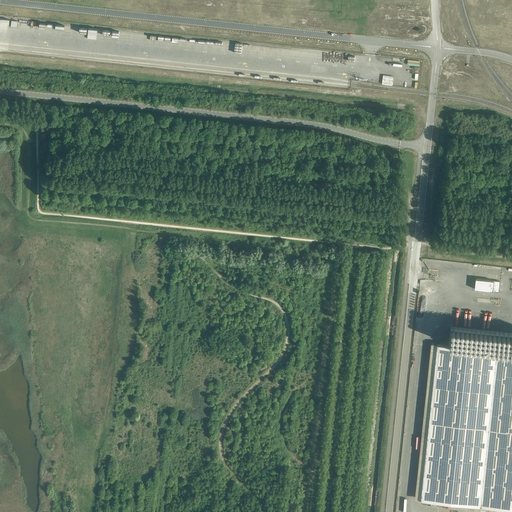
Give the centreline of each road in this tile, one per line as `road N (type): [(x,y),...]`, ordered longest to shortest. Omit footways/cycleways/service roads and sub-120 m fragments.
road 1 (unclassified): [(438,48),(0,1)]
road 2 (unclassified): [(427,147),(323,125),(0,91)]
road 3 (tertiary): [(389,511),(427,147)]
